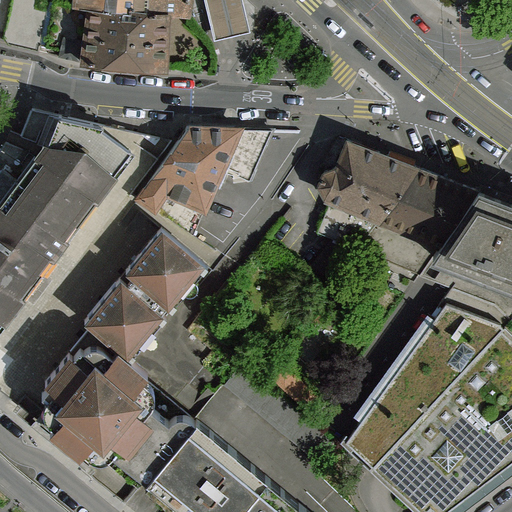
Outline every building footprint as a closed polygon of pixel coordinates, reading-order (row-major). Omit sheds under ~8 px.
[(81,0),(12,0),(5,36),(9,45),(40,51),(41,45),(50,1),(81,5),(81,0)] [(81,0),(81,5),(92,6),(132,10),(132,0),(81,0)] [(190,0),(132,0),(132,10),(168,14),(189,17),(190,0)] [(201,0),(210,39),(228,35),(246,31),(238,0),(201,0)] [(85,62),(92,6),(81,5),(50,1),(41,45),(61,50),(59,56),(85,62)] [(132,10),(92,6),(85,62),(165,69),(168,14),(132,10)] [(191,126),(139,197),(194,234),(225,165),(240,128),(191,126)] [(240,128),(225,165),(240,172),(239,174),(251,180),(273,129),(240,128)] [(380,218),(419,166),(348,138),(337,167),(325,171),(320,184),(326,196),(332,198),(380,218)] [(104,147),(65,143),(0,225),(0,311),(21,325),(130,180),(104,147)] [(442,243),(479,190),(419,166),(380,218),(442,243)] [(442,243),(435,254),(450,260),(437,281),(447,285),(452,287),(441,303),(444,305),(347,436),(343,442),(351,450),(355,446),(375,464),(376,462),(511,317),(511,202),(506,200),(479,190),(442,243)] [(380,218),(332,198),(318,231),(358,247),(380,218)] [(380,218),(358,247),(422,274),(435,254),(442,243),(380,218)] [(209,265),(162,227),(127,269),(134,276),(128,282),(121,277),(86,320),(92,326),(132,358),(209,265)] [(341,266),(324,252),(314,264),(332,278),(341,266)] [(452,511),(511,467),(511,317),(376,462),(375,464),(371,468),(379,476),(417,511),(452,511)] [(46,382),(50,385),(43,393),(66,412),(51,430),(80,455),(96,437),(111,449),(162,390),(145,377),(149,372),(132,358),(92,326),(46,382)] [(337,440),(244,363),(225,385),(319,462),(337,440)] [(318,396),(287,368),(276,380),(307,408),(318,396)] [(196,419),(162,390),(111,449),(135,469),(142,461),(154,471),(196,419)] [(186,511),(238,511),(269,476),(198,417),(196,419),(154,471),(147,479),(186,511)] [(312,511),(269,476),(238,511),(312,511)]
